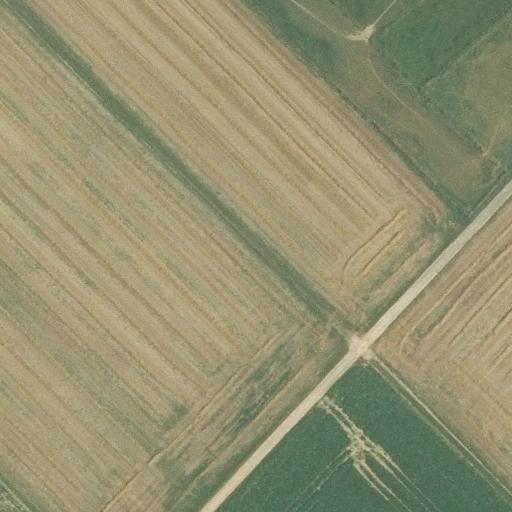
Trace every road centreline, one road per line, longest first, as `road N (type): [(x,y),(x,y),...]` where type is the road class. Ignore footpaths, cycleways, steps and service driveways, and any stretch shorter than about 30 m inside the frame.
road 1 (track): [(13,0),(372,358)]
road 2 (track): [(230,511),(511,214)]
road 3 (track): [(511,496),(372,358)]
